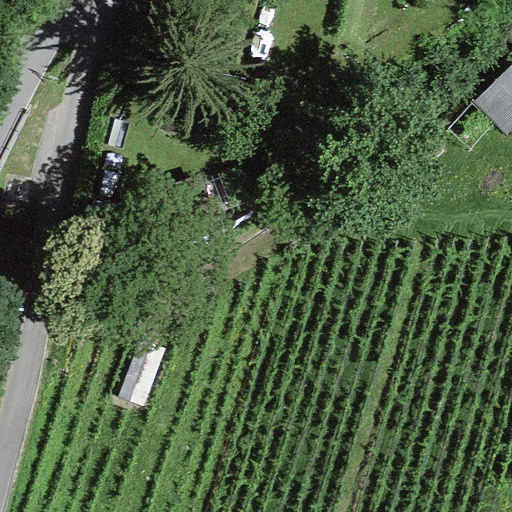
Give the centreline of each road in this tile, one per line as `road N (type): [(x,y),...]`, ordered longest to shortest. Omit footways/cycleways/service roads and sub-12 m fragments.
road 1 (unclassified): [(0,464),(98,0)]
road 2 (tertiary): [(72,0),(0,112)]
